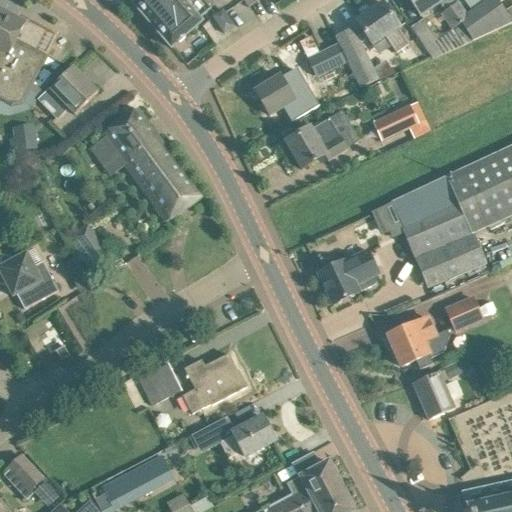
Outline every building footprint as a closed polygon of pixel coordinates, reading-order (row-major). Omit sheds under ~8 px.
[(129,0),(171,49),(202,23),(199,20),(211,10),(202,0),(129,0)] [(409,0),(421,17),(440,4),(446,13),(442,15),(452,29),(453,30),(461,25),(444,0),(409,0)] [(466,15),(459,3),(454,6),(450,0),(444,0),(461,25),(469,19),(466,15)] [(461,25),(473,42),(511,24),(511,8),(507,12),(497,0),(486,0),(466,15),(469,19),(461,25)] [(400,28),(395,20),(384,4),(357,23),(373,46),(386,37),(397,54),(409,45),(398,29),(400,28)] [(235,6),(212,15),(218,32),(241,24),(235,6)] [(0,50),(17,19),(0,10),(0,50)] [(25,23),(17,19),(0,50),(0,100),(12,107),(22,105),(47,58),(15,41),(25,23)] [(411,29),(433,60),(473,42),(461,25),(453,30),(452,29),(437,40),(424,20),(411,29)] [(378,80),(353,29),(335,37),(360,89),(378,80)] [(346,64),(337,46),(308,60),(317,78),(346,64)] [(50,91),(39,102),(58,120),(69,110),(75,116),(98,94),(73,68),(50,91)] [(302,84),(294,72),(282,79),(281,77),(255,92),(270,116),(294,101),(289,93),(302,84)] [(431,132),(414,97),(370,118),(383,144),(409,131),(414,141),(431,132)] [(102,137),(165,223),(202,196),(138,110),(102,137)] [(285,142),(302,170),(326,156),(329,161),(347,150),(329,120),(312,130),(310,128),(285,142)] [(33,126),(11,127),(12,150),(34,149),(33,126)] [(425,287),(428,289),(485,265),(472,234),(511,215),(511,146),(391,204),(425,287)] [(87,224),(66,236),(87,270),(107,258),(87,224)] [(344,261),(318,274),(333,306),(375,286),(380,281),(379,275),(368,251),(345,263),(344,261)] [(34,268),(27,254),(16,260),(3,256),(0,264),(0,284),(8,287),(13,298),(17,296),(25,310),(59,292),(43,263),(34,268)] [(81,268),(70,273),(77,287),(88,281),(81,268)] [(430,300),(436,312),(456,303),(451,291),(430,300)] [(482,320),(473,300),(446,311),(455,332),(482,320)] [(416,361),(420,371),(433,365),(431,359),(443,354),(449,336),(447,332),(435,337),(427,319),(388,336),(402,368),(416,361)] [(189,379),(195,391),(183,398),(192,415),(205,408),(205,409),(211,406),(212,407),(247,388),(241,377),(239,379),(237,375),(238,374),(228,355),(205,368),(202,362),(185,370),(188,377),(186,378),(187,380),(189,379)] [(460,376),(454,364),(444,369),(450,381),(460,376)] [(182,391),(169,365),(139,380),(152,406),(182,391)] [(413,384),(429,421),(454,410),(438,374),(413,384)] [(233,434),(234,436),(220,444),(227,458),(242,451),(245,457),(275,441),(263,418),(233,434)] [(91,494),(100,511),(116,511),(176,481),(163,456),(91,494)] [(4,477),(26,501),(37,491),(34,488),(43,480),(22,457),(9,470),(10,471),(4,477)] [(301,478),(287,484),(293,497),(287,500),(292,511),(295,511),(342,487),(329,463),(301,478)] [(511,511),(511,482),(463,493),(464,497),(459,498),(461,506),(465,505),(466,508),(467,511),(511,511)] [(295,511),(292,511),(287,500),(271,509),(273,511),(354,511),(355,511),(342,487),(295,511)] [(205,511),(212,509),(206,496),(186,504),(182,495),(165,502),(169,511),(205,511)] [(97,511),(89,500),(71,511),(97,511)] [(8,511),(0,503),(0,511),(8,511)]
